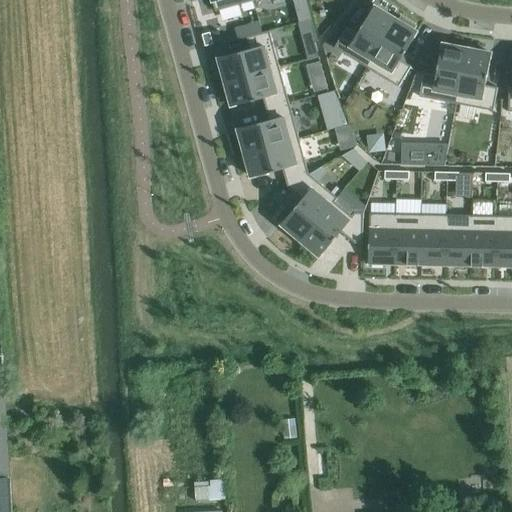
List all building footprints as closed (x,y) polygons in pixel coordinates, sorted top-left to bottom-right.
[(211,0),(215,11),(253,1),(252,0),(211,0)] [(346,28),(334,48),(366,67),(396,19),(374,6),(357,34),(346,28)] [(396,19),(366,67),(398,87),(411,67),(400,60),(417,33),(413,30),(415,26),(401,18),(399,21),(396,19)] [(217,30),(210,32),(213,44),(221,42),(217,30)] [(250,49),(218,58),(225,82),(279,67),(269,31),(246,37),(250,49)] [(210,32),(202,34),(205,46),(213,44),(210,32)] [(314,42),(305,45),(309,60),(318,57),(314,42)] [(424,74),(419,97),(456,104),(467,49),(442,44),(436,76),(424,74)] [(467,49),(456,104),(493,111),(497,88),(485,86),(491,54),(467,49)] [(320,62),(306,65),(314,91),(327,88),(320,62)] [(279,67),(225,82),(232,106),(263,98),(266,109),(289,103),(279,67)] [(269,120),(238,129),(244,152),(298,137),(289,103),(266,109),(269,120)] [(298,137),(244,152),(251,177),(283,169),(285,179),(308,173),(298,137)] [(358,154),(353,160),(362,168),(368,162),(358,154)] [(385,171),(385,179),(397,179),(397,171),(385,171)] [(397,171),(397,179),(409,180),(409,172),(397,171)] [(435,172),(435,180),(447,180),(447,172),(435,172)] [(447,172),(447,180),(459,181),(459,173),(447,172)] [(302,199),(281,224),(301,240),(337,198),(308,174),(308,173),(285,179),(288,187),(302,199)] [(485,173),(485,181),(497,182),(498,174),(485,173)] [(498,174),(497,182),(509,182),(510,174),(498,174)] [(337,198),(301,240),(320,257),(341,232),(354,243),(362,243),(363,213),(355,213),(351,216),(334,202),(337,198)] [(369,213),(368,264),(395,265),(396,213),(369,213)] [(396,213),(395,265),(420,265),(421,214),(396,213)] [(421,214),(420,265),(445,266),(446,215),(421,214)] [(446,215),(445,266),(470,266),(471,215),(446,215)] [(471,215),(470,266),(495,267),(496,216),(471,215)] [(511,216),(496,216),(495,267),(511,267),(511,216)] [(3,377),(0,376),(0,511),(11,511),(10,478),(9,478),(3,377)] [(294,419),(282,420),(284,439),(296,438),(294,419)] [(192,511),(223,510),(222,480),(191,481),(192,511)]
